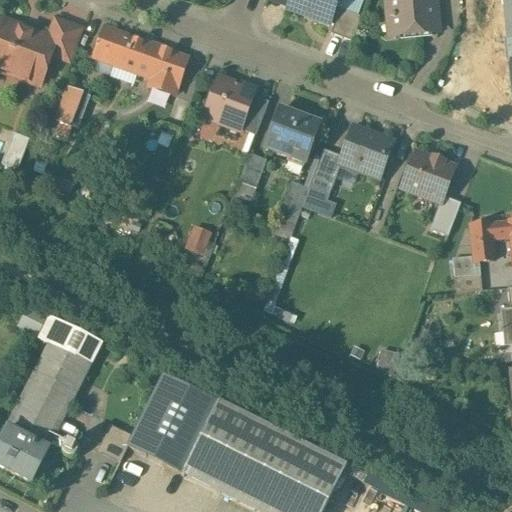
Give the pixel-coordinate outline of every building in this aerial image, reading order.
[(290,0),(287,10),(328,26),(337,0),(290,0)] [(387,0),(388,3),(386,5),(387,17),(389,18),(396,22),(397,35),(436,32),(434,19),(436,19),(434,0),(387,0)] [(511,0),(503,0),(508,37),(511,36),(511,0)] [(361,18),(339,10),(330,35),(352,43),(361,18)] [(47,38),(0,20),(0,72),(5,74),(12,71),(41,82),(51,57),(57,42),(47,38)] [(54,20),(47,38),(57,42),(51,57),(70,64),(83,31),(54,20)] [(145,44),(104,29),(93,60),(174,89),(186,57),(146,43),(145,44)] [(511,64),(511,36),(508,37),(503,38),(506,65),(510,64),(511,64)] [(242,89),(219,80),(211,99),(202,103),(206,113),(205,114),(221,120),(219,125),(238,132),(239,130),(252,97),(241,92),(242,89)] [(83,94),(66,88),(53,121),(69,128),(69,127),(77,130),(90,97),(82,95),(83,94)] [(268,103),(252,97),(239,130),(255,137),(268,103)] [(320,126),(278,110),(264,149),(305,165),(320,126)] [(392,144),(352,129),(341,158),(339,165),(340,166),(378,180),(392,144)] [(339,165),(341,158),(323,151),(313,179),(332,186),(340,166),(339,165)] [(431,160),(414,154),(401,190),(439,205),(440,205),(443,198),(454,169),(442,164),(443,163),(432,158),(431,160)] [(266,161),(249,155),(238,183),(255,190),(266,161)] [(335,182),(353,187),(357,173),(340,168),(335,182)] [(332,186),(313,179),(308,190),(328,197),(332,186)] [(308,189),(291,183),(276,220),(294,227),(308,189)] [(440,205),(439,205),(429,231),(447,238),(460,204),(443,198),(440,205)] [(511,221),(501,223),(502,239),(511,239),(511,247),(511,221)] [(502,239),(501,223),(468,225),(472,262),(492,262),(491,239),(502,239)] [(479,277),(452,277),(453,293),(481,292),(479,277)] [(511,332),(511,309),(508,309),(500,310),(501,333),(511,332)] [(34,338),(47,344),(89,366),(100,344),(46,316),(34,338)] [(89,366),(47,344),(0,434),(0,465),(30,481),(89,366)] [(217,403),(160,374),(129,436),(124,447),(180,475),(217,403)] [(217,403),(180,475),(252,511),(320,511),(344,467),(217,403)] [(124,447),(129,436),(107,425),(94,451),(116,462),(124,447)] [(75,447),(71,441),(63,441),(58,447),(58,453),(61,458),(70,459),(75,454),(75,447)]
